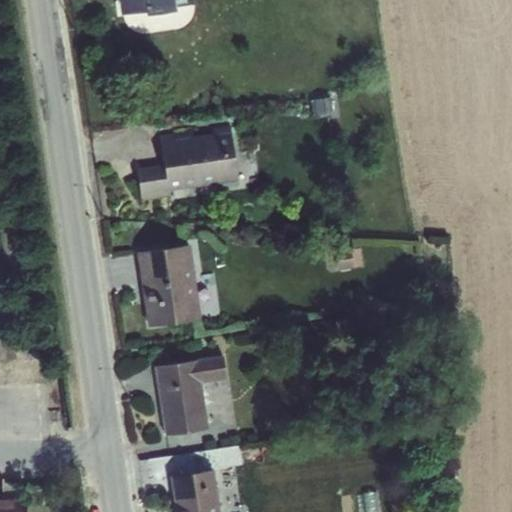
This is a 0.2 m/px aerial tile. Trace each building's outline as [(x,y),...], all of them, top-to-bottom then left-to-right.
[(116,0),(119,14),(144,10),(145,15),(175,11),(174,5),(193,3),(192,0),(116,0)] [(162,163),(135,167),(140,200),(169,196),(169,190),(216,183),(217,189),(238,186),(228,126),(209,129),(210,133),(192,135),(191,131),(157,136),(162,163)] [(188,244),(135,252),(146,326),(199,319),(188,244)] [(348,247),(333,250),(336,271),(352,268),(361,267),(358,246),(348,247)] [(221,355),(153,366),(163,435),(207,429),(200,383),(225,379),(221,355)] [(218,511),(212,469),(168,476),(173,511),(218,511)] [(0,511),(23,511),(23,496),(18,496),(18,482),(0,483),(1,497),(0,497),(0,511)]
